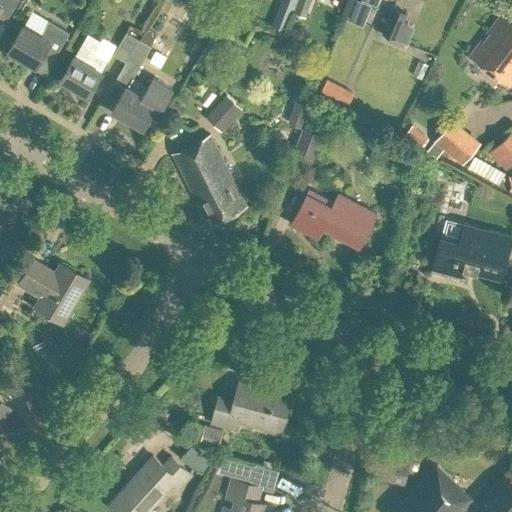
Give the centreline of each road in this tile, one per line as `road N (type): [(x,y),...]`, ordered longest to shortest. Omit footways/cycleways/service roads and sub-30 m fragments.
road 1 (residential): [(8,511),(149,340),(196,255)]
road 2 (residential): [(196,255),(0,140)]
road 3 (residential): [(374,342),(196,255)]
road 4 (residential): [(331,511),(374,342)]
road 5 (residential): [(511,378),(374,342)]
